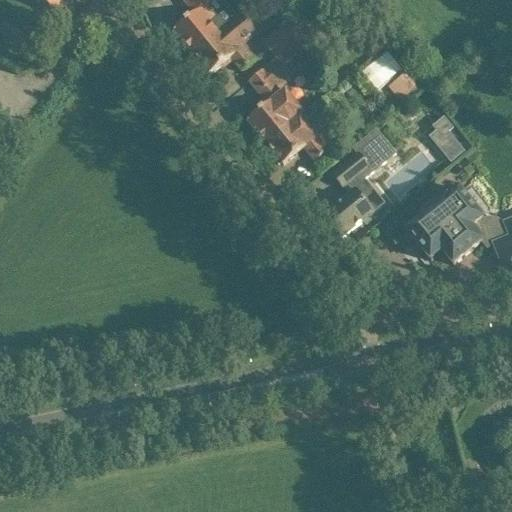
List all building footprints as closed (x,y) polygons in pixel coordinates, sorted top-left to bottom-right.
[(74,0),(34,0),(46,7),(44,11),(57,19),(59,16),(63,18),(74,0)] [(174,33),(192,54),(217,34),(226,27),(208,6),(214,0),(186,0),(184,2),(194,14),(191,16),(192,18),(174,33)] [(353,0),(351,0),(346,5),(358,19),(365,14),(353,0)] [(217,34),(192,54),(210,76),(230,59),(241,72),(254,62),(243,48),(258,35),(241,14),(226,27),(217,34)] [(263,45),(277,62),(314,31),(300,14),(263,45)] [(248,123),(266,145),(290,124),(292,126),(301,119),(305,115),(284,88),(289,84),(286,81),(304,67),(306,71),(347,37),(330,18),(314,31),(277,62),(250,83),(258,93),(269,106),(264,110),(248,123)] [(382,35),(369,46),(376,54),(389,43),(382,35)] [(363,72),(377,90),(402,71),(388,53),(363,72)] [(389,89),(404,107),(425,89),(410,71),(389,89)] [(290,124),(266,145),(275,156),(273,160),(278,166),(282,165),(283,166),(299,154),(304,149),(315,162),(327,152),(334,146),(324,133),(316,139),(308,128),(301,119),(292,126),(290,124)] [(357,157),(348,164),(333,177),(343,189),(344,188),(350,196),(324,217),(343,239),(362,224),(367,226),(373,221),(372,216),(374,214),(362,200),(370,194),(361,183),(395,155),(375,131),(352,150),(357,157)] [(460,146),(446,158),(451,163),(465,152),(460,146)] [(427,199),(422,203),(421,210),(417,214),(423,220),(402,237),(426,266),(442,253),(453,267),(483,242),(487,248),(493,245),(506,276),(511,274),(511,221),(505,225),(501,221),(496,219),(490,218),(483,220),(459,190),(443,203),(438,197),(434,200),(427,199)]
